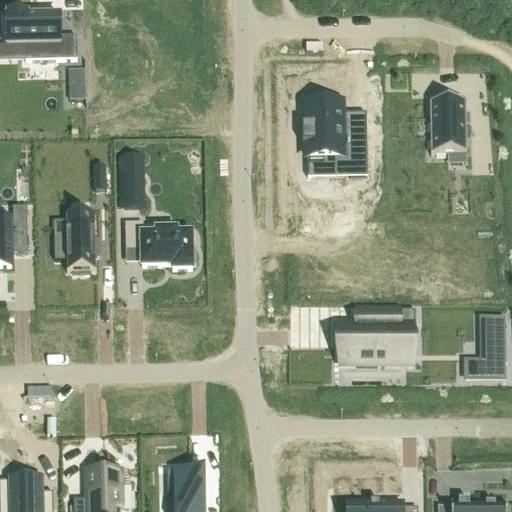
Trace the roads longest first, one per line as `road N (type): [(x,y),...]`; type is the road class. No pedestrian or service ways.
road 1 (residential): [(245,373),(243,32)]
road 2 (residential): [(255,426),(511,426)]
road 3 (residential): [(0,378),(245,373)]
road 4 (residential): [(243,32),(419,28)]
